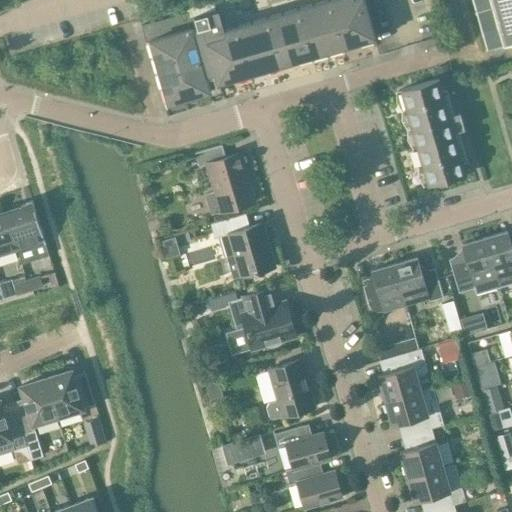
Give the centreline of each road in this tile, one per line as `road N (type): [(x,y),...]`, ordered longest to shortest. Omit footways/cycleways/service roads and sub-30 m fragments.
road 1 (residential): [(0,97),(158,136),(261,107)]
road 2 (residential): [(381,511),(304,258)]
road 3 (residential): [(377,237),(334,86)]
road 4 (residential): [(304,258),(261,107)]
road 5 (residential): [(377,237),(511,198)]
